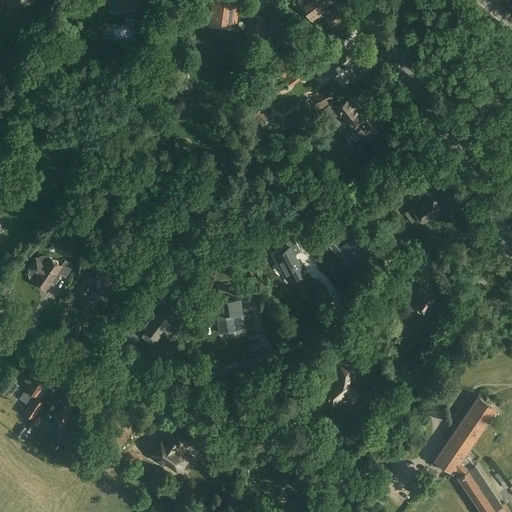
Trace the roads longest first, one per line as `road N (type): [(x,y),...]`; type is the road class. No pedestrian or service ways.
road 1 (track): [(511,241),(435,246),(361,310),(304,342),(184,385),(121,386),(0,309)]
road 2 (residential): [(331,511),(338,486),(511,245)]
road 3 (residential): [(511,236),(358,0)]
